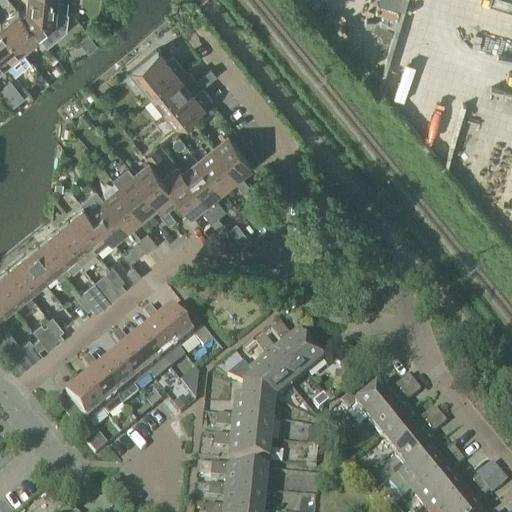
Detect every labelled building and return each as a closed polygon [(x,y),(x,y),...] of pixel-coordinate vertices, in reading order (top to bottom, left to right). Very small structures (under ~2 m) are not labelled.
[(26,0),(25,7),(65,11),(66,0),(26,0)] [(374,0),(374,1),(389,9),(393,0),(374,0)] [(64,12),(65,11),(25,7),(25,9),(20,13),(18,10),(17,11),(40,39),(44,45),(65,30),(67,13),(64,12)] [(23,52),(40,39),(17,11),(0,25),(23,52)] [(0,57),(7,66),(23,52),(0,25),(0,24),(0,57)] [(182,70),(170,55),(163,60),(154,49),(131,67),(140,79),(137,81),(149,96),(182,70)] [(200,87),(203,84),(198,77),(192,82),(189,79),(192,76),(185,68),(182,70),(149,96),(162,112),(188,90),(191,94),(200,87)] [(198,77),(203,84),(214,75),(209,68),(198,77)] [(484,76),(483,94),(511,95),(511,90),(505,90),(505,77),(484,76)] [(174,127),(210,99),(200,87),(191,94),(188,90),(162,112),(174,127)] [(227,135),(213,147),(234,174),(230,177),(235,183),(242,177),(237,171),(249,162),(227,135)] [(197,159),(219,186),(230,177),(234,174),(213,147),(197,159)] [(214,212),(217,217),(225,210),(211,193),(219,186),(197,159),(182,172),(203,199),(207,196),(212,202),(205,207),(211,215),(214,212)] [(148,162),(133,173),(171,221),(174,218),(161,203),(165,200),(167,202),(175,196),(170,189),(166,184),(160,177),(148,162)] [(176,165),(160,177),(166,184),(170,189),(175,196),(188,211),(196,205),(210,222),(217,217),(214,212),(211,215),(205,207),(212,202),(207,196),(203,199),(182,172),(176,165)] [(127,166),(111,179),(117,186),(118,185),(141,213),(151,204),(167,224),(171,221),(133,173),(127,166)] [(249,186),(242,177),(235,183),(242,191),(249,186)] [(117,186),(103,197),(126,225),(128,223),(141,213),(118,185),(117,186)] [(96,188),(79,202),(83,207),(84,207),(109,238),(121,229),(125,233),(132,228),(128,223),(126,225),(103,197),(96,188)] [(93,251),(109,238),(84,207),(83,207),(68,220),(93,251)] [(78,263),(93,251),(68,220),(53,232),(74,257),(78,263)] [(132,228),(125,233),(133,243),(139,237),(132,228)] [(64,265),(74,257),(53,232),(38,244),(64,276),(70,271),(64,265)] [(59,280),(64,276),(38,244),(23,256),(43,282),(53,273),(59,280)] [(28,293),(43,282),(23,256),(8,268),(28,293)] [(111,278),(118,272),(112,266),(106,272),(111,278)] [(139,278),(140,276),(133,267),(126,272),(134,282),(139,278)] [(0,289),(13,306),(28,293),(8,268),(0,274),(0,289)] [(118,272),(111,278),(117,285),(124,280),(118,272)] [(0,316),(13,306),(0,289),(0,316)] [(83,290),(76,296),(80,302),(87,296),(83,290)] [(87,310),(94,304),(87,296),(80,302),(87,310)] [(175,352),(190,339),(189,338),(199,330),(179,305),(158,322),(154,325),(175,352)] [(147,309),(140,315),(146,321),(153,315),(147,309)] [(45,321),(49,327),(56,321),(52,315),(45,321)] [(151,328),(140,337),(167,371),(181,360),(175,352),(154,325),(158,322),(153,315),(146,321),(151,328)] [(49,327),(56,335),(63,329),(56,321),(49,327)] [(272,352),(295,383),(320,363),(297,332),(288,339),(278,326),(269,334),(279,346),(272,351),(272,352)] [(117,334),(110,339),(115,346),(122,340),(117,334)] [(32,342),(38,350),(44,345),(38,337),(32,342)] [(152,383),(167,371),(140,337),(128,347),(125,349),(146,375),(152,383)] [(272,352),(272,351),(262,339),(253,347),(263,359),(246,371),(251,377),(241,384),(272,400),(295,383),(272,352)] [(121,352),(109,362),(130,388),(146,375),(125,349),(128,347),(122,340),(115,346),(121,352)] [(86,359),(80,364),(85,371),(92,365),(86,359)] [(136,396),(130,388),(109,362),(97,372),(94,375),(120,408),(136,396)] [(92,365),(85,371),(90,377),(79,387),(100,413),(105,420),(120,408),(94,375),(97,372),(92,365)] [(194,403),(197,377),(193,372),(178,385),(194,403)] [(364,383),(338,405),(346,414),(353,408),(365,424),(396,399),(401,395),(412,386),(406,379),(395,388),(399,392),(394,396),(390,392),(383,383),(371,392),(367,386),(364,383)] [(270,423),(272,400),(241,384),(239,399),(233,398),(232,419),(270,423)] [(396,399),(365,424),(378,440),(409,415),(403,407),(399,402),(404,398),(407,403),(418,394),(412,386),(401,395),(396,399)] [(68,424),(75,433),(100,413),(79,387),(63,399),(77,416),(68,424)] [(317,412),(326,404),(322,399),(321,398),(311,405),(313,406),(317,412)] [(177,415),(187,407),(181,399),(171,407),(177,415)] [(409,415),(378,440),(391,456),(422,431),(427,427),(439,418),(432,410),(421,420),(425,424),(420,428),(416,424),(409,415)] [(270,423),(232,419),(215,417),(214,429),(230,431),(230,439),(268,443),(270,423)] [(422,431),(391,456),(404,471),(416,462),(416,463),(428,453),(435,447),(428,439),(425,434),(429,430),(433,435),(444,425),(439,418),(427,427),(422,431)] [(344,419),(332,426),(339,436),(351,428),(344,419)] [(458,443),(465,432),(453,424),(446,435),(458,443)] [(268,443),(230,439),(213,438),(212,449),(229,451),(228,460),(266,463),(268,443)] [(404,471),(396,477),(410,494),(441,469),(446,465),(457,457),(450,448),(439,457),(443,462),(439,466),(435,461),(428,453),(416,463),(416,462),(404,471)] [(441,469),(410,494),(423,510),(454,485),(447,476),(443,472),(448,468),(451,472),(462,463),(457,457),(446,465),(441,469)] [(226,488),(265,492),(266,473),(228,469),(210,467),(209,479),(227,481),(226,488)] [(355,484),(364,496),(374,488),(365,476),(355,484)] [(454,485),(423,510),(424,511),(453,511),(467,501),(471,498),(482,488),(475,480),(465,489),(469,495),(464,498),(460,493),(454,485)] [(30,511),(31,511),(54,496),(48,487),(25,504),(30,511)] [(265,492),(226,488),(226,490),(207,488),(206,500),(225,502),(225,507),(263,510),(265,492)] [(467,501),(453,511),(475,511),(472,508),(469,504),(474,501),(477,504),(488,495),(482,488),(471,498),(467,501)]
